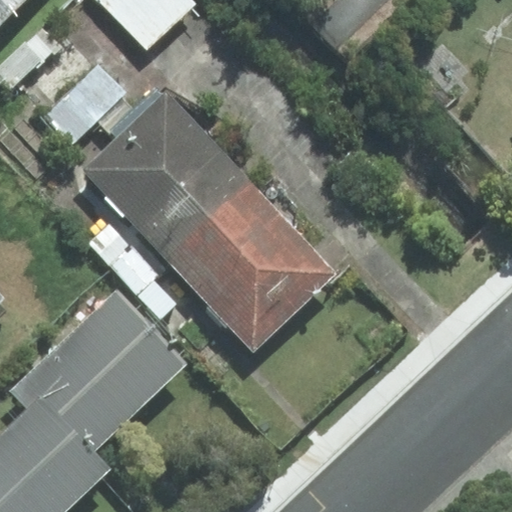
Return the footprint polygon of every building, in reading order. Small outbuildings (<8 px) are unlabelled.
[(0,0),(0,36),(38,0),(0,0)] [(192,13),(180,0),(75,0),(59,15),(108,71),(137,45),(145,54),(192,13)] [(59,59),(37,36),(0,72),(0,85),(16,102),(59,59)] [(125,98),(93,68),(42,121),(73,152),(125,98)] [(159,319),(188,291),(255,362),(339,283),(167,100),(83,180),(121,219),(91,247),(159,319)] [(7,398),(24,416),(0,438),(0,511),(75,511),(108,481),(90,462),(187,369),(116,295),(7,398)]
